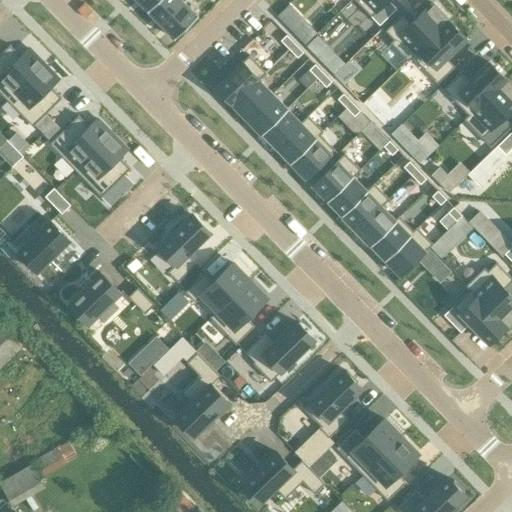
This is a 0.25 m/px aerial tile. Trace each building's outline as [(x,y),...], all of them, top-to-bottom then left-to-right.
[(135,0),(147,11),(158,0),(135,0)] [(182,0),(158,0),(147,11),(160,25),(184,2),(182,0)] [(355,0),(379,25),(396,8),(388,0),(355,0)] [(184,2),(160,25),(174,39),(198,16),(184,2)] [(402,14),(385,30),(393,39),(390,42),(407,60),(448,20),(431,2),(410,22),(402,14)] [(289,4),(277,16),(276,16),(305,45),(316,34),(317,33),(289,4)] [(448,20),(407,60),(408,61),(412,57),(437,83),(455,66),(446,57),(466,38),(448,20)] [(316,34),(305,45),(334,74),(345,64),(316,34)] [(286,35),(281,41),(289,49),(295,44),(286,35)] [(295,44),(289,49),(297,58),(303,52),(295,44)] [(0,54),(0,93),(6,100),(43,63),(28,48),(20,56),(10,45),(0,54)] [(249,55),(215,87),(232,104),(259,78),(266,72),(249,55)] [(460,72),(443,88),(468,114),(464,119),(506,79),(488,61),(468,80),(460,72)] [(43,63),(6,100),(32,126),(34,124),(45,113),(61,98),(51,87),(58,79),(43,63)] [(315,64),(309,70),(317,79),(323,73),(315,64)] [(323,73),(317,79),(326,87),(332,82),(323,73)] [(259,78),(232,104),(245,118),(272,92),(259,78)] [(511,85),(506,79),(464,119),(490,146),(511,126),(503,117),(511,108),(511,85)] [(272,92),(245,118),(260,134),(287,108),(272,92)] [(343,94),(338,99),(346,108),(352,102),(343,94)] [(352,102),(346,108),(354,116),(360,111),(352,102)] [(287,108),(260,134),(275,148),(301,122),(287,108)] [(42,133),(54,122),(45,113),(34,124),(42,133)] [(78,115),(49,143),(75,170),(112,134),(97,119),(89,126),(78,115)] [(301,122),(275,148),(289,163),(291,162),(320,134),(323,131),(309,115),(301,122)] [(51,142),(62,130),(54,122),(42,133),(51,142)] [(407,150),(417,140),(407,130),(397,140),(407,150)] [(511,130),(468,173),(480,185),(509,157),(505,153),(511,146),(511,130)] [(381,132),(375,138),(383,146),(389,141),(381,132)] [(112,134),(75,170),(101,197),(112,186),(120,194),(132,183),(123,175),(130,168),(119,157),(127,149),(112,134)] [(320,134),(291,162),(306,178),(335,150),(320,134)] [(6,139),(0,145),(0,150),(14,165),(23,156),(6,139)] [(389,141),(383,146),(392,155),(397,149),(389,141)] [(344,153),(312,184),(327,200),(353,175),(360,169),(344,153)] [(409,161),(403,167),(412,176),(418,170),(409,161)] [(446,174),(440,167),(432,175),(449,192),(456,185),(446,174)] [(418,170),(412,176),(420,184),(426,179),(418,170)] [(327,200),(326,201),(340,215),(367,189),(353,175),(327,200)] [(367,189),(340,215),(356,231),(382,205),(389,198),(374,182),(367,189)] [(54,188),(45,196),(62,214),(70,205),(54,188)] [(438,191),(432,196),(440,205),(446,199),(438,191)] [(382,205),(356,231),(368,244),(395,218),(382,205)] [(453,207),(448,213),(456,221),(462,216),(453,207)] [(192,215),(156,250),(173,267),(168,272),(178,282),(196,264),(187,255),(210,233),(192,215)] [(395,218),(368,244),(384,261),(385,260),(413,230),(399,215),(395,218)] [(26,243),(17,251),(37,272),(70,240),(49,220),(41,228),(34,221),(18,235),(26,243)] [(413,230),(385,260),(400,275),(418,258),(424,264),(433,255),(428,249),(433,244),(416,227),(413,230)] [(433,255),(424,264),(432,273),(441,264),(439,261),(433,255)] [(483,269),(466,285),(506,326),(511,320),(511,295),(504,288),(511,280),(511,278),(496,262),(487,272),(483,269)] [(204,274),(185,292),(195,303),(198,299),(214,315),(250,280),(233,263),(213,284),(204,274)] [(101,272),(68,304),(79,315),(88,324),(97,316),(103,322),(118,308),(112,301),(120,292),(101,272)] [(250,280),(214,315),(229,331),(226,334),(236,345),(254,327),(246,318),(266,297),(250,280)] [(470,290),(444,315),(461,332),(469,324),(488,343),(506,326),(466,285),(465,285),(470,290)] [(137,287),(128,296),(145,313),(154,304),(137,287)] [(181,308),(186,302),(177,293),(172,298),(181,308)] [(264,334),(246,352),(255,361),(253,363),(271,382),(313,340),(295,321),(273,343),(264,334)] [(0,365),(19,347),(0,327),(0,365)] [(130,363),(141,374),(167,349),(156,337),(130,363)] [(216,371),(225,362),(205,342),(196,351),(197,352),(216,371)] [(191,402),(175,417),(196,439),(210,426),(207,423),(227,402),(210,385),(220,376),(216,371),(197,352),(186,362),(198,374),(181,392),(191,402)] [(343,370),(307,405),(324,422),(319,427),(329,437),(347,420),(338,410),(361,388),(358,386),(360,384),(349,373),(348,375),(343,370)] [(355,429),(336,447),(346,458),(349,454),(365,470),(401,435),(384,418),(363,439),(355,429)] [(401,435),(365,470),(380,486),(377,490),(387,500),(405,482),(396,473),(417,452),(401,435)] [(56,448),(34,461),(43,478),(66,464),(56,448)] [(314,460),(308,467),(317,476),(334,460),(325,450),(314,460)] [(252,469),(238,483),(240,485),(239,487),(259,508),(278,489),(285,497),(303,480),(315,492),(324,483),(317,476),(308,467),(302,460),(293,469),(275,452),(255,472),(252,469)] [(415,489),(397,507),(401,511),(447,511),(465,495),(460,490),(462,488),(451,477),(449,479),(447,477),(424,499),(415,489)] [(153,511),(184,511),(177,504),(174,504),(182,495),(175,489),(153,511)]
